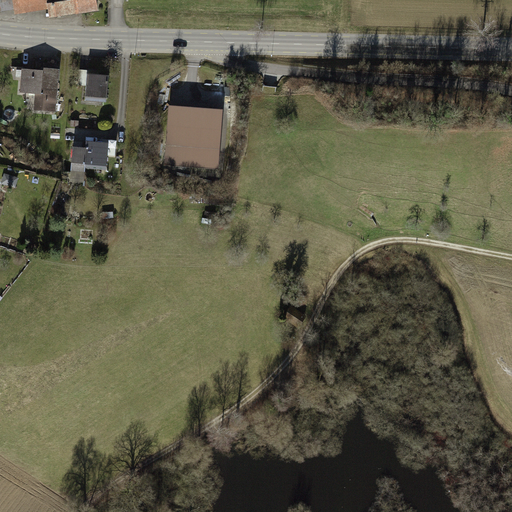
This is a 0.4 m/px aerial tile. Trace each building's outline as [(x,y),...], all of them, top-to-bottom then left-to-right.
[(49,3),(48,0),(1,0),(2,10),(48,3),(49,3)] [(48,0),(49,3),(48,3),(50,17),(62,15),(62,17),(69,16),(69,14),(76,13),(74,0),(48,0)] [(74,0),(76,13),(97,9),(95,0),(74,0)] [(35,110),(55,112),(59,71),(49,70),(48,72),(24,70),(24,71),(18,70),(17,77),(23,78),(22,93),(37,94),(35,110)] [(89,71),(80,70),(79,85),(87,86),(86,97),(108,99),(109,76),(89,74),(89,71)] [(171,106),(171,113),(221,117),(222,109),(171,106)] [(221,117),(171,113),(168,143),(219,147),(221,117)] [(87,142),(87,148),(88,149),(86,165),(107,167),(108,155),(116,156),(117,141),(108,140),(108,144),(87,142)] [(219,147),(168,143),(167,165),(217,169),(219,147)] [(87,148),(74,147),(72,171),(86,172),(86,165),(88,149),(87,148)] [(19,177),(5,172),(2,183),(16,188),(19,177)] [(56,186),(49,184),(45,196),(52,198),(56,186)] [(113,211),(101,211),(102,219),(113,219),(113,211)] [(305,316),(291,307),(284,317),(299,327),(305,316)]
